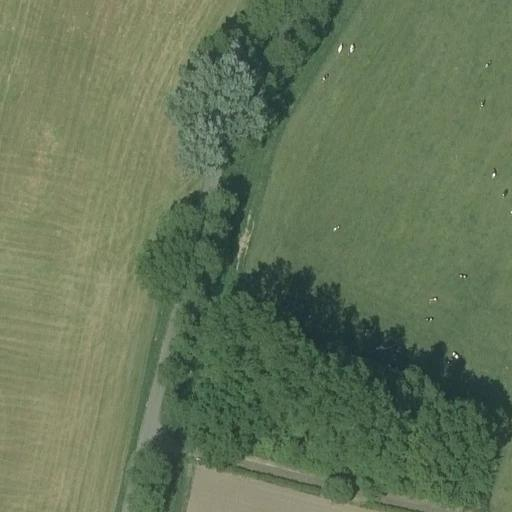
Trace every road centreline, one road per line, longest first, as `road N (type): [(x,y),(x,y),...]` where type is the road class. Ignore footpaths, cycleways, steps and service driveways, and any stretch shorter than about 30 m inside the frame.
road 1 (unclassified): [(116,511),(234,90),(287,0)]
road 2 (unknown): [(133,443),(414,511)]
